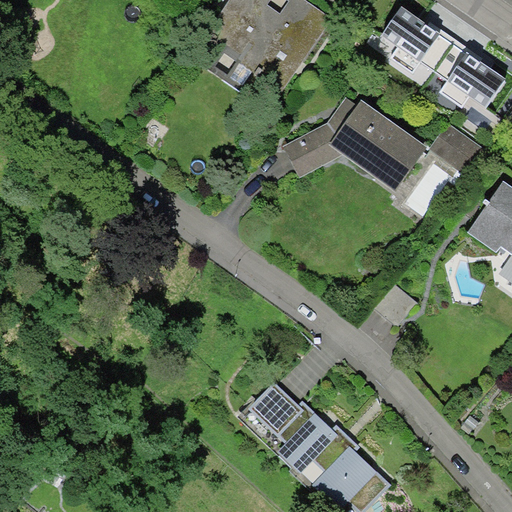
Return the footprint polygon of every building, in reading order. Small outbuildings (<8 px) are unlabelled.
[(333,21),(301,0),(231,0),(194,56),(273,109),(333,21)] [(427,25),(401,7),(382,36),(397,46),(390,57),(413,73),(421,61),(439,35),(440,34),(427,25)] [(430,21),(427,25),(440,34),(439,35),(453,45),(466,54),(467,52),(480,61),(483,57),(430,21)] [(453,45),(439,35),(421,61),(435,71),(453,45)] [(466,54),(453,45),(435,71),(448,80),(466,54)] [(480,61),(467,52),(466,54),(448,80),(440,92),(462,107),(469,97),(485,107),(505,78),(480,61)] [(332,124),(285,147),(302,180),(345,158),(403,197),(427,161),(461,184),(487,145),(444,116),(427,142),(364,100),(339,138),(332,124)] [(511,110),(500,128),(511,136),(511,110)] [(511,189),(505,184),(473,235),(511,258),(511,259),(502,274),(511,281),(511,189)] [(277,385),(254,409),(290,443),(277,454),(303,478),(316,464),(328,476),(319,486),(347,511),(383,473),(305,402),(301,407),(277,385)]
